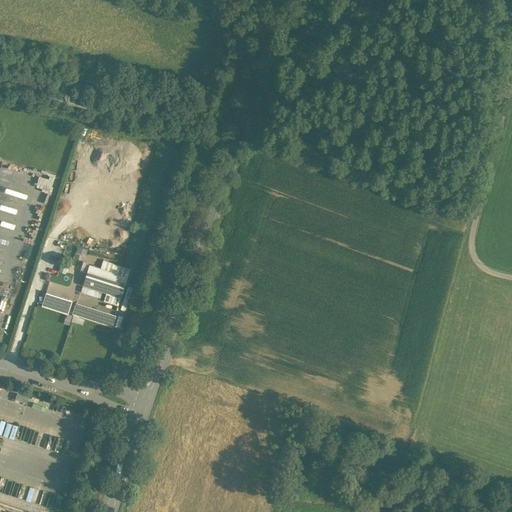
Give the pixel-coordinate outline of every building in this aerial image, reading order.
[(86,271),(90,263),(84,260),(80,269),(86,271)] [(129,269),(103,260),(101,268),(127,277),(129,269)] [(101,268),(89,265),(83,285),(107,293),(120,297),(127,277),(101,268)] [(71,301),(47,293),(43,305),(67,313),(71,301)] [(120,297),(107,293),(104,301),(118,305),(120,297)] [(114,316),(77,304),(74,313),(111,325),(114,316)] [(28,397),(17,393),(15,399),(26,403),(28,397)]
